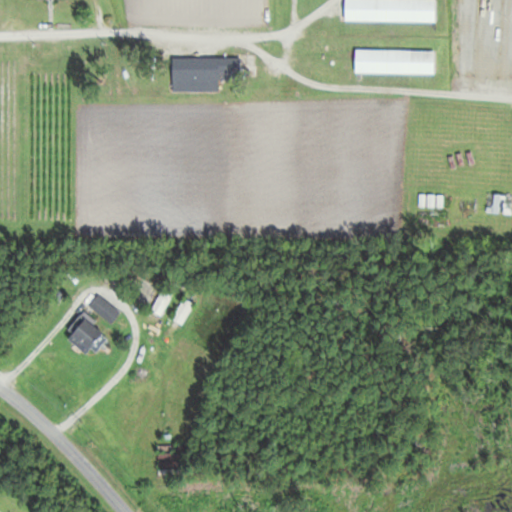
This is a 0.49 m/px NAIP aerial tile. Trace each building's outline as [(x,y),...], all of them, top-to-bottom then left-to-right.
[(436,22),(435,0),(345,0),(345,22),(436,22)] [(435,50),(356,50),(356,74),(435,74),(435,50)] [(219,91),(219,80),(241,80),(241,57),(172,57),(172,91),(219,91)] [(329,101),(315,101),(315,166),(329,166),(329,101)] [(511,214),(511,201),(511,195),(487,194),(487,214),(511,214)] [(159,317),(173,296),(163,290),(149,310),(159,317)] [(111,325),(121,314),(99,296),(89,307),(111,325)] [(172,319),(181,325),(194,304),(184,299),(172,319)] [(71,339),(89,357),(109,336),(85,313),(69,329),(75,335),(71,339)]
